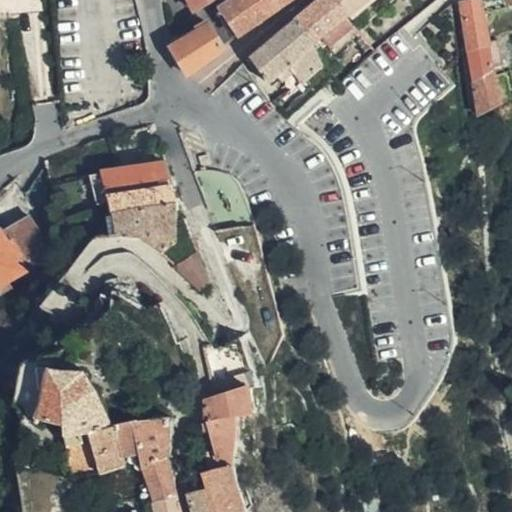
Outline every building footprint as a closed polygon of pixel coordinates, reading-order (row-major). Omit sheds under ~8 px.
[(264,13),(282,0),(222,0),(219,2),(238,30),(264,13)] [(357,28),(348,17),(344,13),(346,11),(338,0),(312,0),(297,12),(294,15),(313,38),(321,32),(334,48),(344,39),(357,28)] [(359,0),(338,0),(346,11),(344,13),(348,17),(356,9),(354,5),(359,0)] [(464,0),(470,45),(470,46),(491,42),(490,41),(490,40),(482,0),(464,0)] [(313,38),(294,15),(249,51),(246,55),(251,61),(254,59),(268,77),(270,75),(273,79),(291,65),(295,70),(301,78),(306,75),(313,68),(322,60),(313,38)] [(227,46),(212,21),(174,45),(189,70),(227,46)] [(470,46),(474,75),(495,68),(496,75),(507,72),(505,64),(511,63),(511,59),(506,59),(502,39),(490,41),(491,42),(470,46)] [(474,75),(479,112),(494,105),(501,102),(500,95),(503,94),(503,90),(499,90),(496,75),(495,68),(474,75)] [(500,95),(501,102),(508,99),(511,97),(511,90),(511,89),(511,69),(507,72),(496,75),(499,90),(503,90),(503,94),(500,95)] [(301,78),(295,70),(278,85),(281,89),(285,86),(292,96),(311,82),(306,75),(301,78)] [(138,80),(137,77),(134,75),(129,74),(124,76),(121,81),(123,86),(125,89),(130,91),(134,90),(137,87),(138,83),(138,80)] [(166,157),(162,139),(139,143),(141,161),(141,160),(166,157)] [(199,152),(201,161),(210,158),(208,150),(199,152)] [(141,161),(118,163),(106,166),(92,168),(101,197),(114,196),(172,182),(172,181),(166,157),(141,160),(141,161)] [(117,211),(176,197),(172,182),(114,196),(117,211)] [(117,211),(119,227),(140,228),(158,242),(192,273),(201,282),(208,277),(195,243),(180,204),(177,197),(176,197),(117,211)] [(29,208),(3,223),(25,263),(38,255),(44,236),(29,208)] [(25,263),(3,223),(0,224),(0,277),(24,263),(25,263)] [(41,390),(45,390),(51,366),(46,365),(41,390)] [(35,419),(35,420),(37,421),(40,417),(67,430),(67,439),(79,437),(90,434),(111,424),(111,423),(96,392),(90,381),(83,370),(65,369),(51,366),(45,390),(42,407),(35,419)] [(226,395),(207,403),(204,423),(203,423),(207,453),(207,454),(208,459),(231,457),(231,447),(232,442),(234,432),(235,423),(235,411),(250,409),(249,399),(248,384),(226,393),(226,395)] [(155,417),(143,420),(144,436),(166,436),(167,416),(166,415),(155,417)] [(126,420),(134,455),(138,468),(164,458),(166,436),(144,436),(143,420),(135,421),(134,418),(126,420)] [(126,420),(111,423),(111,424),(121,468),(128,465),(130,455),(134,455),(126,420)] [(121,468),(111,424),(90,434),(96,474),(121,468)] [(79,437),(67,439),(68,479),(96,474),(90,434),(79,437)] [(207,453),(198,455),(200,469),(209,468),(208,459),(207,454),(207,453)] [(203,492),(183,494),(187,509),(187,511),(243,511),(239,502),(235,492),(232,466),(231,457),(208,459),(209,468),(200,469),(203,492)] [(169,479),(164,458),(138,468),(140,475),(132,478),(135,486),(169,479)] [(174,498),(169,479),(135,486),(142,506),(150,504),(174,498)] [(177,511),(174,498),(150,504),(151,511),(177,511)]
